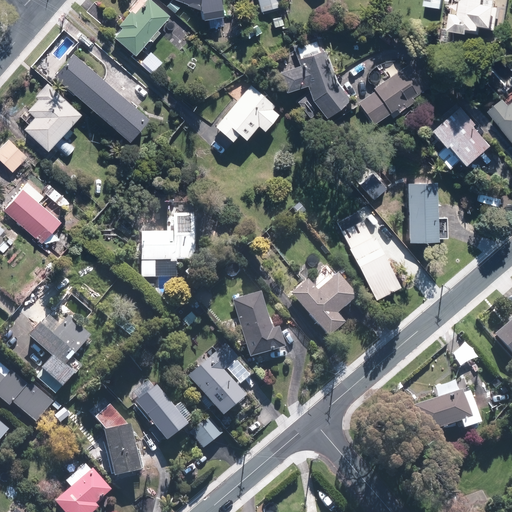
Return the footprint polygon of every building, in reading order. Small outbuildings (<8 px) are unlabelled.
[(130,57),(164,16),(145,0),(141,0),(108,38),(130,57)] [(169,0),(193,9),(195,21),(216,18),(213,0),(169,0)] [(276,0),(254,0),(257,13),(279,8),(276,0)] [(440,0),(424,0),(423,7),(440,9),(440,0)] [(488,28),(492,5),(481,4),(481,0),(455,0),(453,14),(449,13),(446,31),(464,34),(465,29),(476,31),(477,26),(488,28)] [(302,86),(304,95),(294,102),(305,119),(314,112),(319,118),(342,100),(329,84),(315,39),(291,46),(295,59),(294,59),(296,66),(273,74),(280,93),(302,86)] [(152,113),(76,51),(58,73),(134,135),(152,113)] [(159,65),(147,53),(138,63),(150,74),(159,65)] [(405,65),(370,89),(371,91),(354,103),(369,125),(421,89),(405,65)] [(51,147),(84,111),(50,81),(38,94),(41,97),(31,108),(37,114),(27,125),(51,147)] [(273,115),(267,109),(270,106),(248,85),(208,127),(225,142),(232,135),(238,141),(252,127),(257,132),(273,115)] [(511,101),(507,106),(502,100),(487,112),(511,142),(511,101)] [(456,166),(481,146),(464,126),(467,123),(454,108),(424,132),(438,148),(440,147),(456,166)] [(29,154),(11,138),(0,149),(0,155),(15,169),(29,154)] [(428,182),(399,183),(402,242),(431,241),(428,182)] [(26,184),(6,206),(44,240),(64,217),(26,184)] [(49,187),(42,194),(59,210),(65,203),(49,187)] [(177,212),(177,230),(145,230),(144,275),(178,276),(179,256),(196,256),(197,212),(177,212)] [(355,212),(338,221),(378,296),(395,287),(355,212)] [(361,293),(341,270),(320,287),(310,276),(293,291),(332,334),(349,319),(341,310),(361,293)] [(263,289),(235,298),(252,354),(287,343),(281,324),(274,326),(263,289)] [(93,333),(71,314),(57,332),(43,320),(33,333),(56,352),(44,365),(66,384),(78,369),(69,361),(93,333)] [(511,315),(489,335),(511,360),(511,359),(511,315)] [(226,342),(191,374),(225,412),(248,391),(226,368),(239,356),(226,342)] [(448,355),(454,362),(455,367),(476,359),(467,350),(461,343),(448,355)] [(39,420),(54,402),(13,368),(7,376),(0,370),(0,393),(12,403),(14,400),(39,420)] [(191,421),(159,383),(138,400),(171,438),(191,421)] [(456,392),(409,406),(417,433),(464,419),(456,392)] [(112,402),(97,415),(108,427),(106,428),(118,472),(145,465),(133,421),(129,422),(112,402)] [(205,446),(224,431),(211,415),(192,430),(205,446)] [(0,439),(11,427),(0,418),(0,439)] [(94,466),(58,498),(70,511),(92,511),(102,504),(98,500),(113,487),(94,466)]
